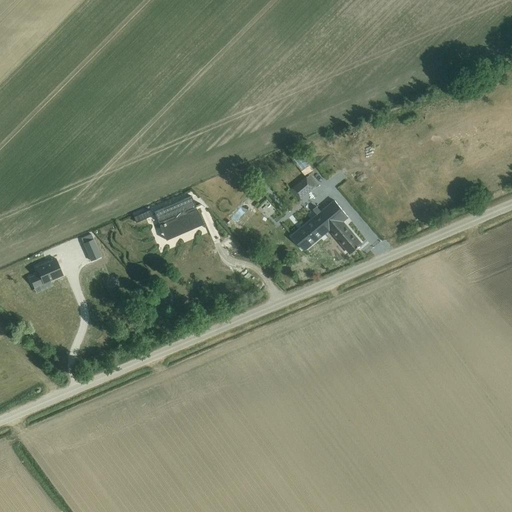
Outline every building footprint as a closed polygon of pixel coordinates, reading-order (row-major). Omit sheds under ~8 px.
[(299,154),(292,160),(304,175),(312,169),(299,154)] [(303,179),(290,190),(298,200),(311,189),(314,186),(318,183),(311,174),(307,178),(306,177),(303,179)] [(256,192),(252,197),(258,202),(262,198),(256,192)] [(170,205),(154,212),(157,218),(159,223),(161,222),(162,224),(163,225),(168,223),(169,225),(170,228),(173,234),(173,235),(173,234),(182,231),(183,231),(185,230),(185,228),(184,227),(186,226),(188,225),(190,224),(192,227),(202,223),(203,224),(204,224),(197,209),(195,210),(194,209),(194,208),(196,207),(196,206),(194,202),(191,196),(170,205)] [(321,211),(317,206),(314,209),(318,215),(292,236),(304,250),(330,228),(350,252),(361,243),(342,221),(348,216),(335,200),(334,200),(321,211)] [(136,223),(146,218),(144,213),(134,217),(136,223)] [(227,217),(222,222),(228,227),(232,223),(227,217)] [(227,239),(234,245),(237,241),(231,235),(227,239)] [(101,256),(93,240),(83,244),(91,261),(101,256)] [(63,275),(56,259),(36,268),(39,274),(30,278),(34,287),(43,283),(43,284),(63,275)]
